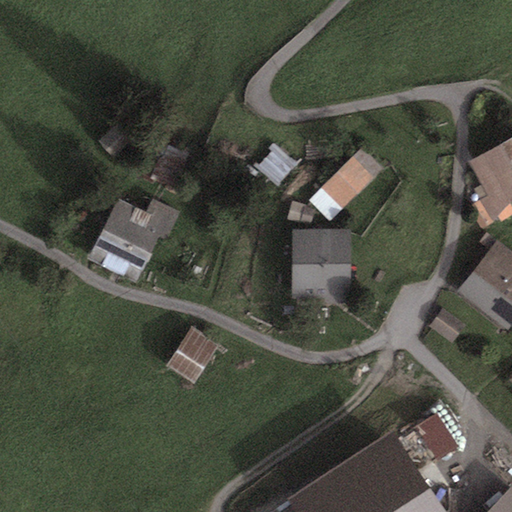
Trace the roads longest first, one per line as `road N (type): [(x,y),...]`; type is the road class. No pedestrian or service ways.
road 1 (track): [(219,511),(223,493),(370,394),(405,329)]
road 2 (track): [(405,329),(511,432)]
